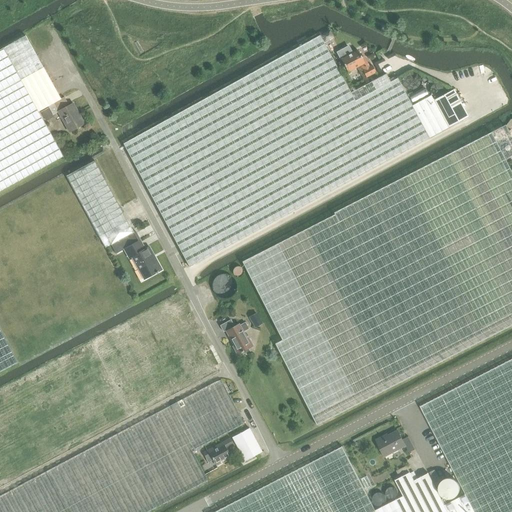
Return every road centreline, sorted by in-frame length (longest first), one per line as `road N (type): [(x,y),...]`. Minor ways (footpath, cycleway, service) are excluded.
road 1 (unclassified): [(281,463),(78,78)]
road 2 (unclassified): [(281,463),(511,344)]
